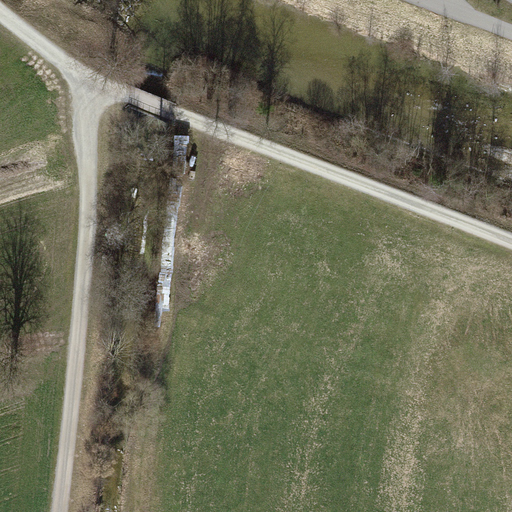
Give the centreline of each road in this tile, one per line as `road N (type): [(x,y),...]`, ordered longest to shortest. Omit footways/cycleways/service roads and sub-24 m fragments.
road 1 (track): [(0,13),(92,88),(170,111),(511,247)]
road 2 (track): [(92,88),(90,189),(56,511)]
